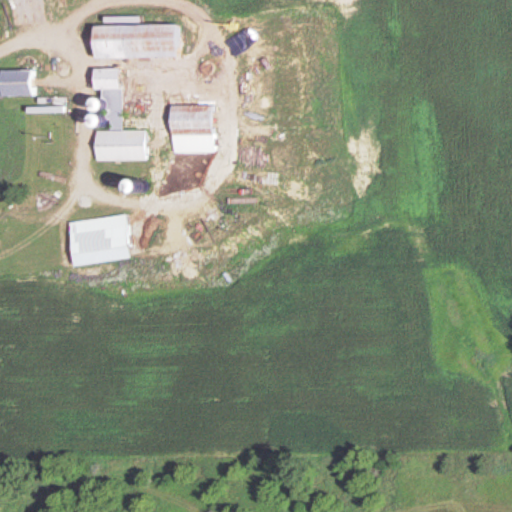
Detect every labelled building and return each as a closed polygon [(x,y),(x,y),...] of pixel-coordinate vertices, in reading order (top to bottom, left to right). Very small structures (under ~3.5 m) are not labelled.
[(197,58),(197,25),(109,25),(109,59),(197,58)] [(105,160),(160,161),(160,130),(133,130),(134,69),(108,68),(107,90),(112,90),(111,128),(106,128),(105,160)] [(5,70),(5,97),(43,97),(43,70),(5,70)] [(230,153),(230,105),(185,105),(185,153),(230,153)] [(143,249),(140,214),(78,220),(81,255),(143,249)] [(3,253),(20,253),(20,236),(0,235),(0,263),(3,264),(3,253)]
